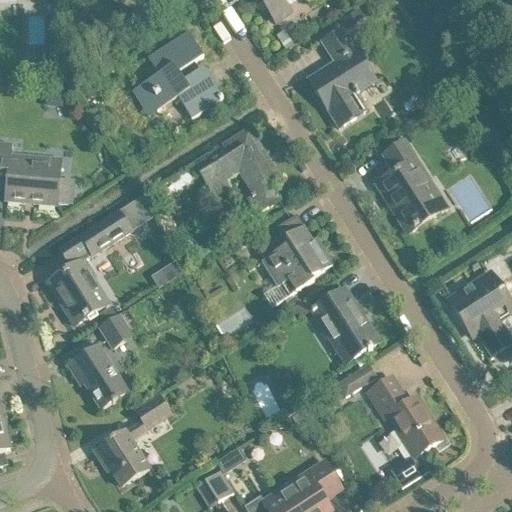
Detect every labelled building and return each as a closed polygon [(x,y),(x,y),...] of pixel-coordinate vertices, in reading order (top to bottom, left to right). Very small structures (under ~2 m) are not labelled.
[(285,8),(288,6),(298,0),(260,0),(277,25),(291,16),(285,8)] [(339,131),(356,120),(369,111),(358,94),(376,83),(342,31),(322,44),(335,65),(308,82),(339,131)] [(187,34),(170,44),(147,60),(158,77),(148,84),(142,87),(139,94),(150,111),(157,113),(164,109),(164,110),(179,100),(192,121),(223,101),(204,70),(196,76),(190,67),(203,59),(187,34)] [(249,130),(232,141),(189,168),(196,179),(201,177),(215,200),(231,189),(227,182),(239,174),(253,196),(245,201),(256,218),(279,203),(270,187),(281,180),(249,130)] [(405,143),(400,146),(383,157),(394,175),(375,187),(407,237),(448,210),(405,143)] [(0,190),(7,191),(6,203),(57,208),(57,205),(73,207),(75,183),(59,181),(60,169),(11,164),(12,157),(12,156),(13,147),(0,145),(0,190)] [(73,270),(47,286),(74,328),(109,306),(108,306),(104,308),(90,284),(97,280),(85,263),(131,234),(119,214),(60,252),(69,266),(70,265),(73,270)] [(269,245),(269,246),(259,253),(265,261),(263,262),(280,288),(281,287),(289,299),(314,282),(313,281),(332,268),(315,241),(309,246),(301,232),(305,229),(297,217),(280,228),(277,230),(281,237),(269,245)] [(250,234),(230,245),(235,253),(255,242),(250,234)] [(174,264),(159,273),(167,285),(182,276),(174,264)] [(472,288),(466,292),(449,303),(472,339),(479,335),(493,358),(511,346),(498,326),(511,317),(511,311),(489,275),(471,286),(472,288)] [(340,294),(323,305),(310,313),(320,327),(326,324),(351,363),(367,353),(368,355),(372,352),(371,350),(379,345),(354,305),(349,308),(340,294)] [(132,339),(118,317),(101,328),(115,350),(132,339)] [(98,348),(88,354),(71,365),(102,412),(128,395),(98,348)] [(344,398),(344,400),(377,379),(369,367),(337,388),(338,389),(328,396),(333,405),(344,398)] [(391,380),(374,391),(367,396),(383,421),(388,418),(414,459),(409,462),(410,463),(443,442),(416,400),(407,405),(391,380)] [(259,396),(263,414),(275,411),(270,393),(259,396)] [(160,400),(138,414),(143,422),(148,430),(170,415),(160,400)] [(3,426),(0,426),(0,469),(2,469),(0,459),(0,455),(10,453),(8,445),(12,444),(7,427),(3,428),(3,426)] [(111,442),(94,453),(103,466),(106,464),(111,472),(122,489),(139,478),(150,471),(130,441),(125,434),(125,433),(111,442)] [(228,475),(249,461),(240,449),(219,463),(228,475)] [(260,500),(244,511),(245,511),(329,511),(324,503),(340,492),(323,465),(306,476),(309,481),(266,509),(260,500)] [(195,489),(209,511),(234,495),(220,473),(195,489)]
